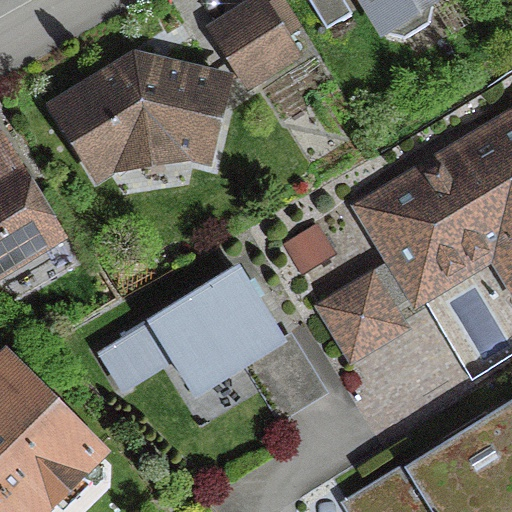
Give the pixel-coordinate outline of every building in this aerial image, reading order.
[(347,15),(338,0),(303,0),(322,31),(347,15)] [(444,0),(361,0),(384,37),(400,41),(424,26),(428,10),(444,0)] [(256,2),(209,32),(244,86),(291,57),(256,2)] [(201,158),(219,84),(131,62),(54,110),(94,175),(144,145),(201,158)] [(511,120),(362,211),(414,297),(511,237),(511,120)] [(0,270),(55,237),(0,147),(0,270)] [(148,325),(191,393),(276,341),(233,272),(148,325)] [(316,309),(347,361),(399,330),(368,278),(316,309)] [(92,453),(3,363),(0,365),(0,511),(32,511),(46,499),(43,488),(59,472),(70,475),(92,453)] [(488,423),(409,472),(434,511),(494,511),(511,501),(511,420),(493,432),(488,423)] [(346,511),(390,511),(393,510),(377,485),(343,506),(346,511)]
